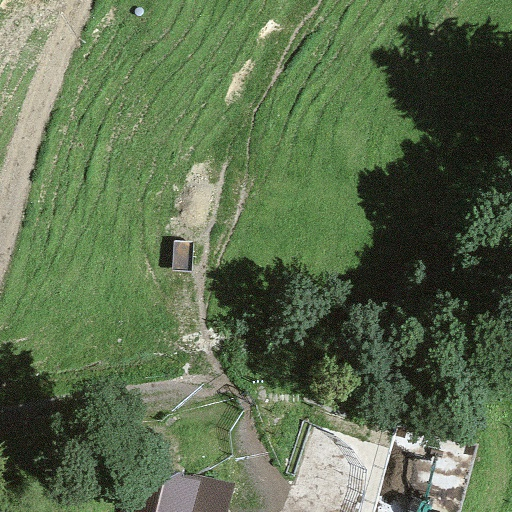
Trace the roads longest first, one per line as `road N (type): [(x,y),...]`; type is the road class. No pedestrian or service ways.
road 1 (track): [(0,388),(165,380),(247,427),(316,511)]
road 2 (track): [(83,0),(63,42),(1,276),(0,347)]
